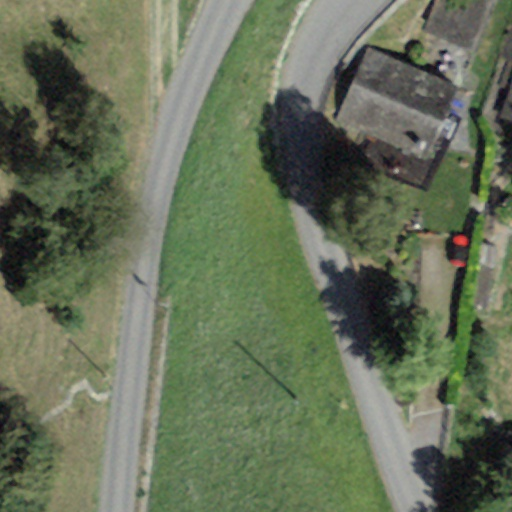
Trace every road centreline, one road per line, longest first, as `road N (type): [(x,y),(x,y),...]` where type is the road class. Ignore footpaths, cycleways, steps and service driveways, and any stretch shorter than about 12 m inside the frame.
road 1 (unclassified): [(414,511),(310,219),(302,166),(312,68),(354,0)]
road 2 (unclassified): [(227,0),(166,132),(114,453),(115,511)]
